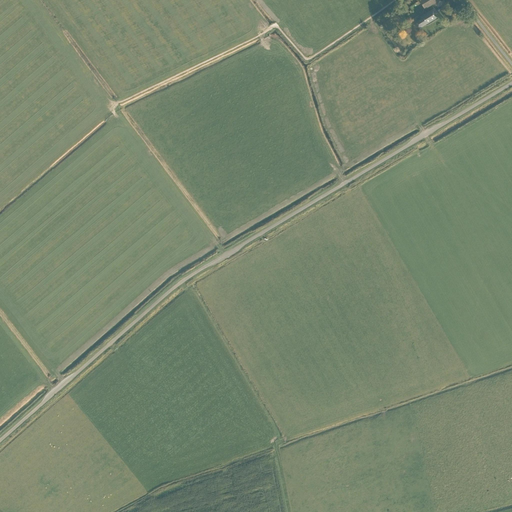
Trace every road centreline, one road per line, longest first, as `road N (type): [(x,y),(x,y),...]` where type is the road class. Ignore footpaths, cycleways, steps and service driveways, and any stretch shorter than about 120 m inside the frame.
road 1 (unclassified): [(0,440),(156,304),(511,83)]
road 2 (track): [(394,0),(310,59),(274,26),(116,103),(117,119)]
